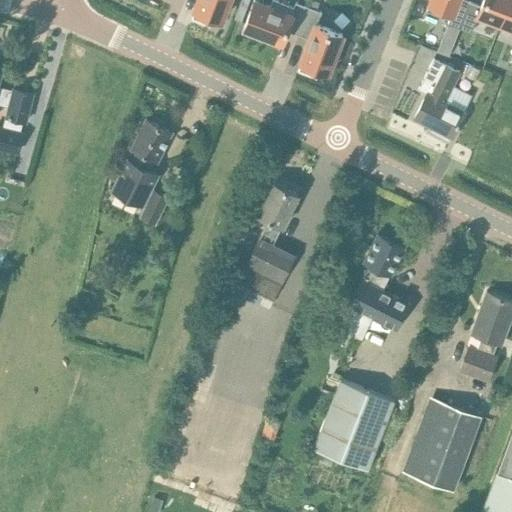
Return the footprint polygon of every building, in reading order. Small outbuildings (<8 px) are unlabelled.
[(197,0),(191,16),(209,23),(212,15),(221,18),(227,4),(230,5),(232,0),(197,0)] [(294,6),(278,0),(272,0),(271,5),(257,0),(253,0),(242,31),(260,38),(262,32),(282,40),(287,29),(298,33),(302,24),(309,6),(296,1),(294,6)] [(459,26),(469,1),(467,0),(429,0),(426,9),(449,18),(448,22),(459,26)] [(498,26),(507,0),(482,0),(481,5),(469,1),(459,26),(471,31),(476,18),(498,26)] [(511,0),(507,0),(498,26),(511,31),(511,0)] [(321,11),(309,6),(298,33),(310,38),(298,68),(315,75),(318,67),(327,71),(333,56),(337,58),(342,44),(338,43),(342,33),(317,23),(321,11)] [(452,136),(465,110),(445,100),(460,70),(434,57),(418,87),(427,92),(414,117),(452,136)] [(0,103),(7,105),(5,116),(6,116),(0,138),(0,146),(14,150),(22,120),(27,121),(35,90),(13,85),(12,89),(0,85),(0,75),(1,70),(0,69),(0,103)] [(32,153),(47,99),(35,95),(20,150),(32,153)] [(153,188),(152,189),(149,187),(156,172),(145,167),(151,156),(157,159),(171,129),(147,117),(132,146),(138,149),(132,160),(127,158),(112,188),(141,202),(142,201),(145,203),(140,213),(153,220),(166,195),(153,188)] [(273,241),(282,224),(298,192),(274,180),(258,212),(268,218),(259,235),(258,236),(240,227),(227,254),(245,263),(232,290),(258,304),(260,300),(269,305),(296,253),(273,241)] [(364,260),(369,262),(362,276),(361,275),(346,304),(353,308),(342,329),(360,338),(367,323),(370,316),(395,329),(410,300),(384,286),(390,273),(391,273),(405,245),(378,232),(364,260)] [(470,331),(481,335),(477,346),(467,342),(458,369),(488,380),(498,354),(493,352),(497,341),(502,343),(511,314),(511,298),(486,289),(470,331)] [(369,467),(382,433),(390,437),(399,415),(390,411),(395,398),(340,377),(313,445),(369,467)] [(482,413),(429,393),(402,469),(454,488),(482,413)] [(511,511),(511,425),(497,467),(478,511),(511,511)]
